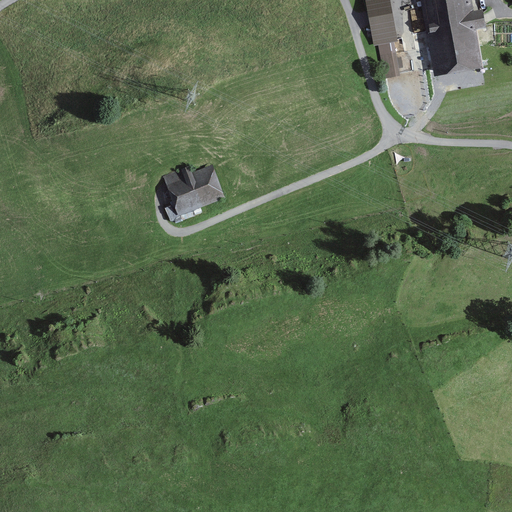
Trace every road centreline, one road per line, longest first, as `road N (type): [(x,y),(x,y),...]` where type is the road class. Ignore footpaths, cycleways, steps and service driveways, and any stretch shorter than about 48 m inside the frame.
road 1 (track): [(164,191),(160,217),(186,231),(356,161),(394,133)]
road 2 (track): [(511,145),(394,133),(344,0)]
